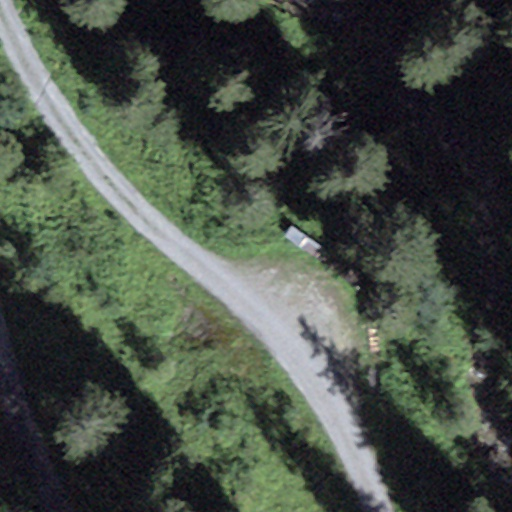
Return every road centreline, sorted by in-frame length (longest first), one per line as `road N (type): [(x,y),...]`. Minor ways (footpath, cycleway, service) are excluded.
road 1 (track): [(377,511),(365,480),(248,310),(98,177),(15,46),(0,0)]
road 2 (track): [(0,374),(47,511)]
